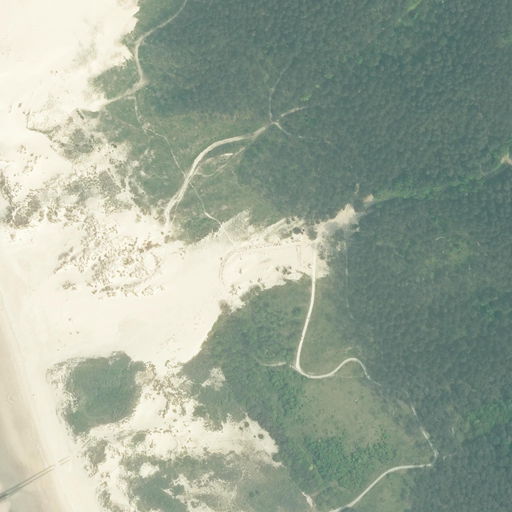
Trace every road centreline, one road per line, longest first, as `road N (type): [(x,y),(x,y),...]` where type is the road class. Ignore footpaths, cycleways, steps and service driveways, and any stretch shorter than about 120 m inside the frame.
road 1 (track): [(419,0),(361,47),(326,101),(200,155),(170,205),(164,240),(209,280)]
road 2 (track): [(177,0),(138,46),(139,83),(81,113)]
